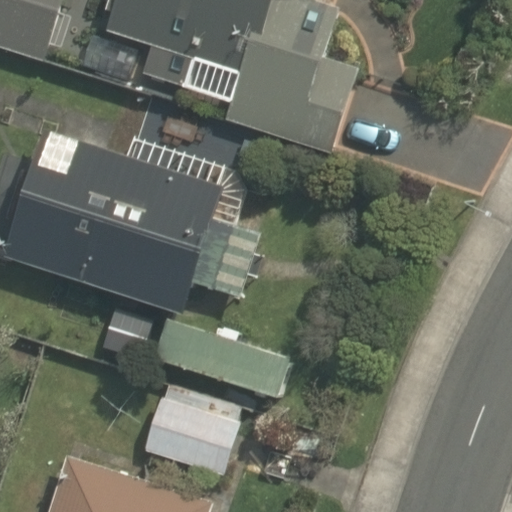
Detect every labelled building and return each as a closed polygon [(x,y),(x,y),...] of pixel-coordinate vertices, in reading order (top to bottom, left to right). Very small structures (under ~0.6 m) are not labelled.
[(69,0),(0,0),(0,43),(51,59),(69,0)] [(228,117),(332,153),(361,67),(328,56),(345,5),(329,0),(117,0),(106,33),(161,51),(153,75),(186,87),(195,62),(241,78),(228,117)] [(133,157),(48,131),(9,259),(189,314),(199,283),(247,298),(266,234),(238,225),(247,194),(247,192),(247,191),(247,189),(246,187),(246,186),(246,184),(245,183),(244,181),(244,180),(243,179),(242,177),(241,176),(240,175),(238,174),(237,173),(236,172),(234,171),(233,171),(231,170),(230,169),(228,169),(227,169),(138,141),(133,157)] [(225,336),(172,321),(160,361),(282,397),(293,359),(240,343),(243,332),(227,328),(225,336)] [(246,401),(177,380),(171,399),(165,397),(149,452),(227,475),(243,423),(239,422),(246,401)] [(217,511),(220,504),(70,456),(52,511),(217,511)]
